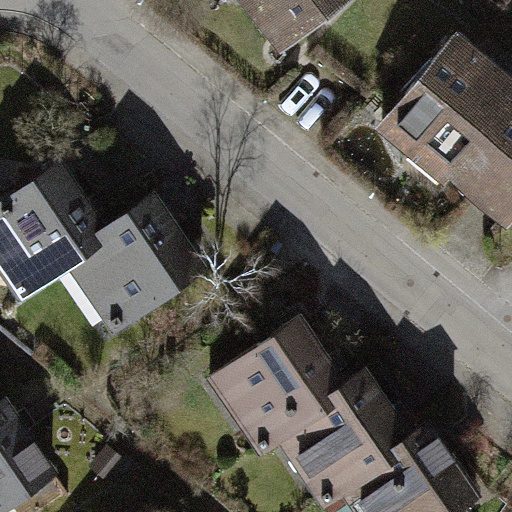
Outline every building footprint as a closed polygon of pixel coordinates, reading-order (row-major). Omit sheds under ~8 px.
[(226,0),(267,49),(326,0),(226,0)] [(511,184),(511,86),(434,21),(355,116),(481,221),(511,184)] [(68,239),(15,164),(0,175),(0,287),(47,253),(68,239)] [(172,274),(120,202),(68,239),(47,253),(99,326),(172,274)] [(305,386),(255,321),(191,370),(241,436),(255,422),(305,386)] [(318,479),(372,442),(324,373),(305,386),(255,422),(303,490),(318,479)] [(489,471),(439,410),(422,423),(472,485),(489,471)] [(341,511),(414,511),(438,495),(392,428),(372,442),(318,479),(341,511)] [(0,493),(21,480),(0,448),(0,493)]
